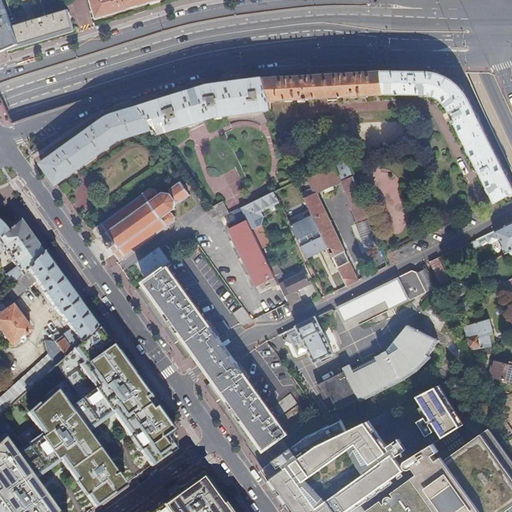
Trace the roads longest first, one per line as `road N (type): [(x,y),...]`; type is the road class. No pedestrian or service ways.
road 1 (tertiary): [(2,147),(49,119),(191,72),(288,56),(464,58),(503,47)]
road 2 (primary): [(0,110),(214,43),(319,30),(463,42),(505,29)]
road 3 (primary): [(505,29),(342,15),(256,21),(179,35),(0,94)]
road 4 (residential): [(511,215),(244,341),(171,392)]
road 5 (tertiary): [(318,0),(203,14),(0,74)]
road 6 (primary): [(2,147),(171,392)]
road 7 (primary): [(511,131),(455,0)]
